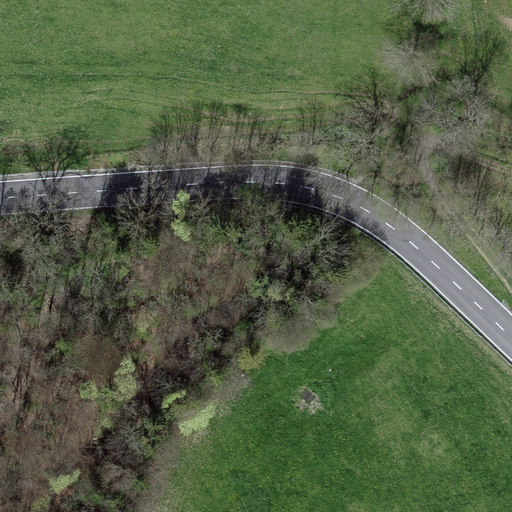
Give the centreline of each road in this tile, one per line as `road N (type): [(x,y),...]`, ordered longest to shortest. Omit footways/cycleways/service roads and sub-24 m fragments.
road 1 (tertiary): [(0,196),(206,177),(308,186),(383,219),(511,338)]
road 2 (track): [(511,322),(430,199),(417,143)]
